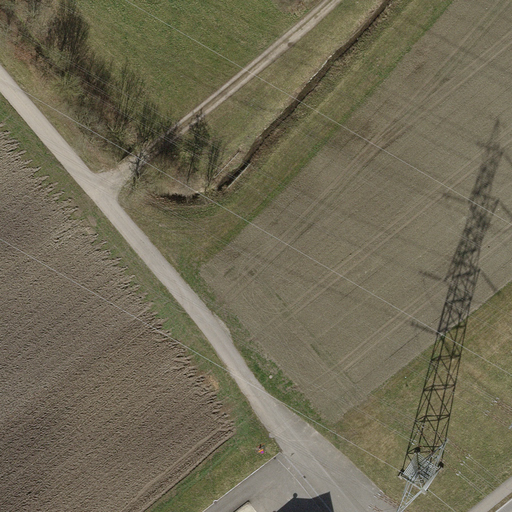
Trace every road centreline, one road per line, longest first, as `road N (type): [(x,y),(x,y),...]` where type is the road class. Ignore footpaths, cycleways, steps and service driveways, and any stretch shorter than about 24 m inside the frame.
road 1 (track): [(0,79),(188,301),(350,511)]
road 2 (track): [(98,193),(333,0)]
